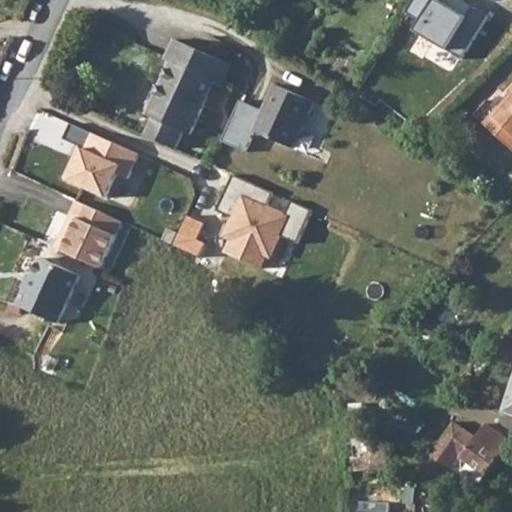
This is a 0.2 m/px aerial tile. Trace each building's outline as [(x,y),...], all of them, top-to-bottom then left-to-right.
[(436,0),(408,0),(402,12),(416,20),(411,28),(461,60),(488,17),(472,7),(464,18),(436,1),(436,0)] [(155,117),(146,137),(175,149),(185,130),(191,134),(214,81),(220,83),(228,66),(174,41),(165,60),(172,62),(148,114),(155,117)] [(239,100),(220,141),(245,152),(254,134),(294,152),(316,102),(274,83),(261,110),(239,100)] [(506,100),(494,114),(509,128),(500,137),(511,148),(511,86),(508,91),(506,100)] [(128,179),(139,153),(70,121),(62,138),(78,145),(62,179),(105,198),(116,174),(128,179)] [(269,193),(233,177),(218,209),(231,214),(221,236),(228,239),(223,251),(260,268),(264,259),(270,262),(281,237),(297,244),(313,209),(291,200),(285,213),(265,204),(269,193)] [(121,221),(76,201),(54,250),(100,270),(121,221)] [(204,223),(184,214),(171,246),(198,256),(203,244),(197,241),(204,223)] [(31,289),(23,305),(64,324),(85,275),(48,258),(38,279),(42,281),(37,292),(31,289)] [(458,420),(423,467),(448,487),(468,463),(485,476),(511,441),(487,423),(477,434),(458,420)]
